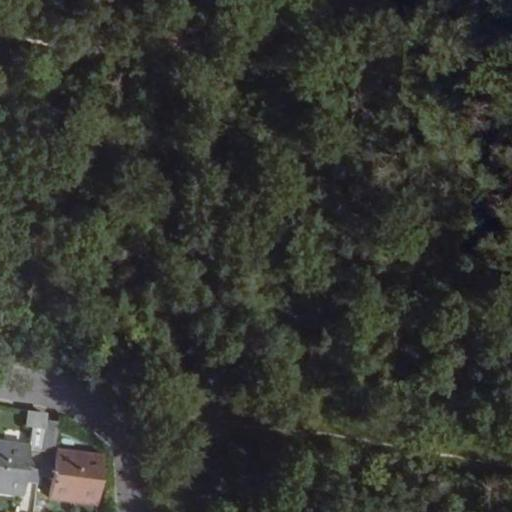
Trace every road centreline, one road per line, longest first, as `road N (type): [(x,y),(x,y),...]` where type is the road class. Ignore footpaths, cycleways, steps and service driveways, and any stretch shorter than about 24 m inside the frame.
road 1 (track): [(143,42),(194,320),(209,511)]
road 2 (track): [(115,425),(202,411),(511,460)]
road 3 (track): [(143,42),(342,0)]
road 4 (residential): [(0,383),(55,393),(115,425),(128,447)]
road 5 (track): [(0,23),(143,42)]
